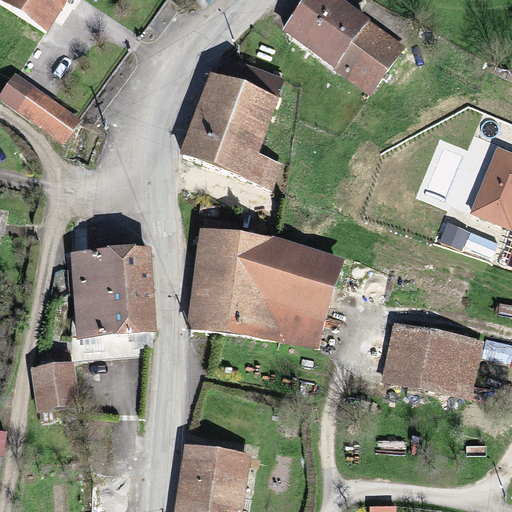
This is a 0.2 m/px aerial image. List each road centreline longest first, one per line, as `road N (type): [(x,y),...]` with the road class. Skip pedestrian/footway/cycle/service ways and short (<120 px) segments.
road 1 (residential): [(2,511),(64,189),(164,192)]
road 2 (secondary): [(164,192),(171,326),(157,511)]
road 3 (secondary): [(253,0),(180,93),(164,192)]
